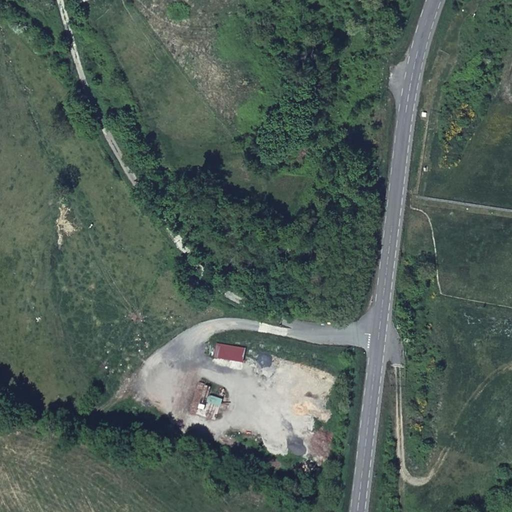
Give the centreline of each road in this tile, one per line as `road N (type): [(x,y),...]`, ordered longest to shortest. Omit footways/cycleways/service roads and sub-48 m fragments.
road 1 (residential): [(56,0),(106,133),(149,212),(209,281),(308,329),(375,340)]
road 2 (secondary): [(436,0),(418,47),(375,340)]
road 3 (secondary): [(375,340),(358,511)]
